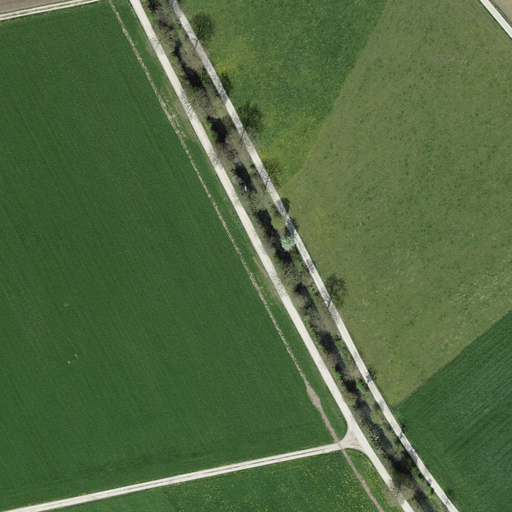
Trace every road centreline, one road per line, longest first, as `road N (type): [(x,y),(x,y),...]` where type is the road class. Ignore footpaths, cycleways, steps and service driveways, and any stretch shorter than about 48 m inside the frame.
road 1 (track): [(129,0),(359,444)]
road 2 (track): [(456,511),(400,445),(214,81)]
road 3 (track): [(359,444),(28,511)]
